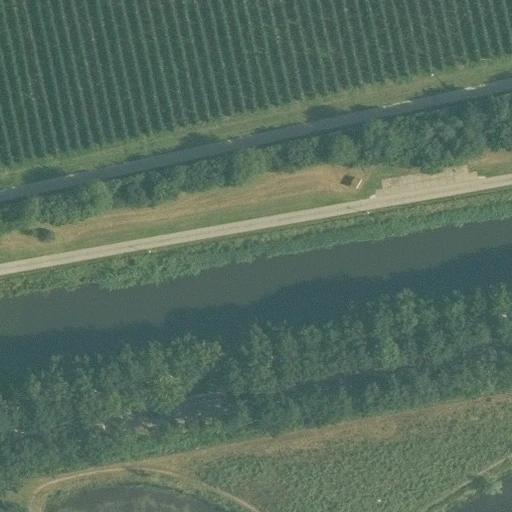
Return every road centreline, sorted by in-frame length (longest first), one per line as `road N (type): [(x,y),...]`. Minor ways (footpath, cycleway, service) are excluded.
road 1 (tertiary): [(0,448),(511,353)]
road 2 (unclassified): [(0,270),(511,179)]
